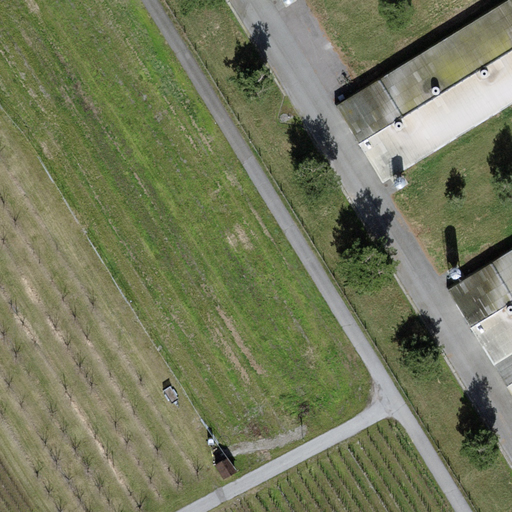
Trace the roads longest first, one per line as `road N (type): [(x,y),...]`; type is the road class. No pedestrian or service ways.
road 1 (unclassified): [(396,402),(149,0)]
road 2 (unclassified): [(190,511),(396,402)]
road 3 (unclassified): [(463,511),(396,402)]
